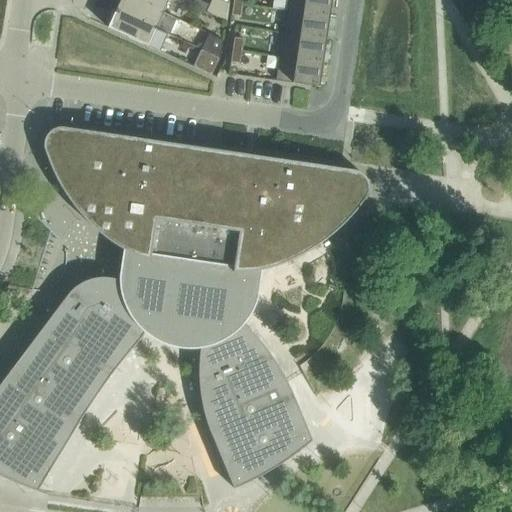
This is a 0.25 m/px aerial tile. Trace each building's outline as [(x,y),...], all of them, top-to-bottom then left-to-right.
[(163,12),(137,0),(120,0),(116,11),(164,33),(164,32),(156,29),(163,12)] [(137,0),(163,12),(169,0),(137,0)] [(287,0),(286,11),(330,17),(332,0),(287,0)] [(233,3),(231,16),(241,18),(243,5),(233,3)] [(116,11),(108,28),(155,50),(164,33),(116,11)] [(286,11),(282,34),(326,41),(330,17),(286,11)] [(282,34),(279,58),(323,64),(326,41),(282,34)] [(234,38),(232,51),(242,52),(244,39),(234,38)] [(232,51),(230,63),(240,65),(242,52),(232,51)] [(201,70),(212,76),(219,58),(209,53),(201,70)] [(279,58),(275,81),(319,87),(323,64),(279,58)] [(195,337),(203,337),(205,334),(208,332),(210,330),(213,328),(215,326),(218,325),(221,324),(224,323),(227,322),(231,322),(234,322),(237,322),(242,317),(244,306),(252,307),(254,295),(246,293),(250,272),(264,269),(277,266),(291,261),(304,254),(316,247),(328,239),(339,230),(349,220),(358,209),(367,197),(367,196),(368,195),(368,193),(369,192),(369,190),(369,189),(369,187),(369,186),(369,184),(368,183),(368,181),(366,179),(365,177),(363,175),(362,174),(360,173),(357,171),(355,171),(64,128),(62,128),(59,128),(56,129),(53,130),(51,132),(49,134),(47,136),(46,137),(45,139),(45,140),(44,142),(44,145),(44,146),(44,148),(44,149),(49,162),(54,175),(61,187),(68,199),(76,210),(86,220),(95,229),(106,238),(117,246),(129,253),(129,261),(121,262),(121,274),(129,274),(129,286),(132,288),(135,291),(137,294),(140,297),(142,300),(143,303),(145,307),(146,310),(147,314),(147,318),(147,321),(147,325),(169,333),(175,334),(175,338),(187,340),(188,336),(195,337)] [(114,371),(122,362),(133,348),(140,340),(141,338),(143,336),(144,333),(146,331),(146,329),(146,328),(147,325),(147,321),(147,318),(147,314),(146,310),(145,307),(143,303),(142,300),(140,297),(137,294),(135,291),(132,288),(129,286),(126,284),(122,282),(119,281),(115,279),(111,279),(107,278),(104,278),(100,278),(96,278),(92,279),(88,280),(85,282),(81,284),(78,286),(75,288),(72,290),(69,293),(67,296),(61,304),(0,384),(0,476),(8,480),(22,486),(37,492),(80,421),(87,410),(93,400),(100,390),(107,381),(114,371)] [(239,323),(237,322),(234,322),(231,322),(227,322),(224,323),(221,324),(218,325),(215,326),(213,328),(210,330),(208,332),(205,334),(203,337),(202,339),(202,341),(201,343),(201,345),(200,347),(200,355),(199,363),(199,377),(200,391),(202,405),(205,418),(210,431),(234,489),(248,483),(262,476),(275,468),(288,460),(300,451),(312,441),(293,394),(287,382),(281,371),(274,360),(266,349),(258,339),(249,329),(247,328),(245,326),(243,325),(241,324),(239,323)]
